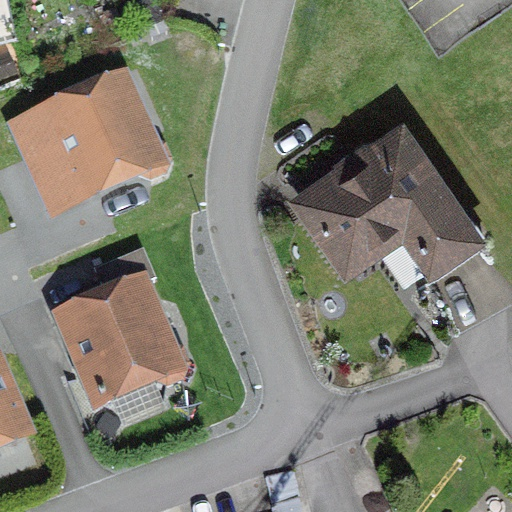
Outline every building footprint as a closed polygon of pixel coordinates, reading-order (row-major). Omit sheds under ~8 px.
[(0,0),(0,38),(9,37),(0,0)] [(160,181),(125,88),(69,108),(104,202),(160,181)] [(418,253),(459,225),(396,134),(297,203),(343,269),(401,229),(418,253)] [(163,354),(137,293),(59,326),(94,409),(150,386),(163,391),(177,385),(182,372),(176,359),(163,354)] [(0,456),(32,443),(0,365),(0,456)]
